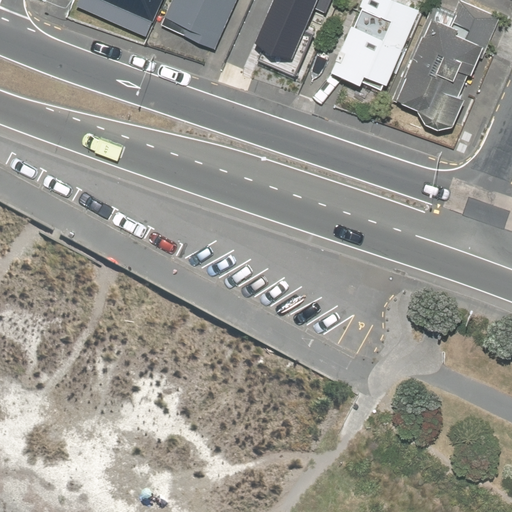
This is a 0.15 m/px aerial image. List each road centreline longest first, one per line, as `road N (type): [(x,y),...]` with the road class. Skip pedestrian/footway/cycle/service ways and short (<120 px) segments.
road 1 (primary): [(0,35),(499,206)]
road 2 (primary): [(473,268),(0,105)]
